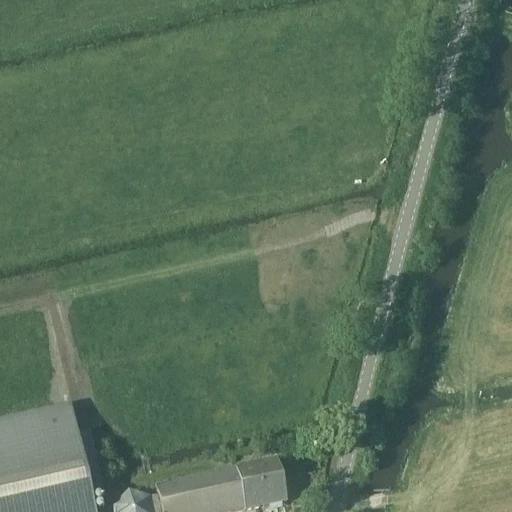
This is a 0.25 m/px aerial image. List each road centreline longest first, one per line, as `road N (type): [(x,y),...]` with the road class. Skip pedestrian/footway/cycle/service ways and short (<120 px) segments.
road 1 (unclassified): [(333,511),(467,0)]
road 2 (track): [(0,308),(323,233),(370,214),(405,219)]
